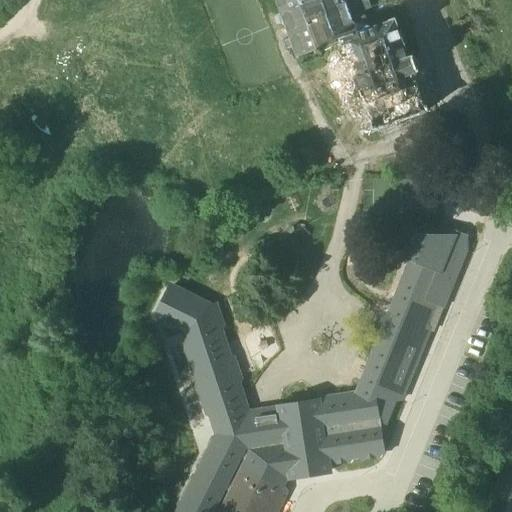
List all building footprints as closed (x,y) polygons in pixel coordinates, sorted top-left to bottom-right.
[(276,0),(298,58),(341,42),(373,130),(426,111),(394,22),(368,31),(361,11),(365,9),(363,1),(358,3),(356,0),(276,0)] [(29,283),(43,251),(0,233),(0,249),(25,260),(18,278),(29,283)] [(153,314),(155,318),(181,332),(185,346),(184,348),(194,377),(196,378),(197,381),(196,383),(205,412),(208,414),(214,433),(210,437),(195,465),(196,468),(194,473),(190,475),(176,503),(177,506),(174,511),(272,511),(283,491),(279,485),(277,484),(281,479),(323,473),(326,470),(325,461),(326,463),(329,462),(347,460),(349,457),(355,457),(358,458),(376,455),(378,453),(381,452),(378,433),(391,402),(400,401),(429,332),(419,318),(426,301),(442,308),(470,239),(420,240),(414,251),(390,311),(383,314),(380,323),(383,330),(356,396),(346,401),(339,396),(320,399),(318,402),(316,402),(313,400),(280,405),(278,408),(252,412),(248,412),(246,412),(245,410),(234,387),(238,379),(231,358),(227,355),(223,329),(221,326),(214,303),(206,306),(205,303),(172,286),(167,287),(153,314)] [(221,259),(223,250),(215,248),(213,257),(221,259)] [(0,286),(0,300),(13,307),(19,295),(0,286)]
